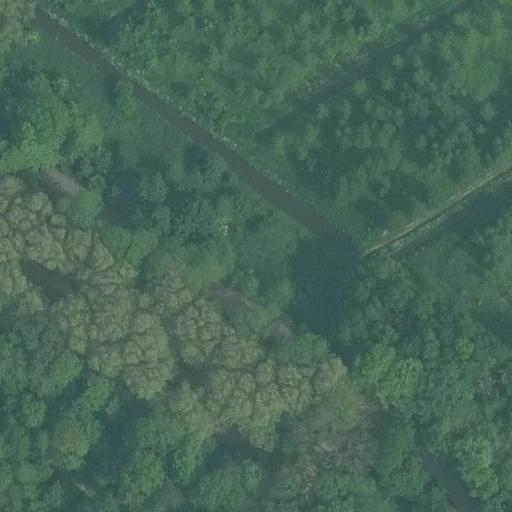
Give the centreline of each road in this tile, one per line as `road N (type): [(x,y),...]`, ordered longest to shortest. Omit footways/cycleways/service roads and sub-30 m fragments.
road 1 (unclassified): [(0,138),(328,366),(432,460),(472,511)]
road 2 (unknown): [(0,426),(39,445),(111,511)]
